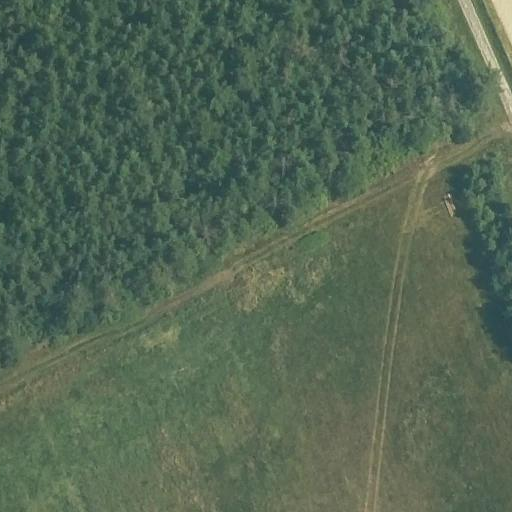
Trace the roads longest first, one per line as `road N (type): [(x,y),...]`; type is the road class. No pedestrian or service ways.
road 1 (track): [(490,109),(0,351)]
road 2 (residential): [(442,0),(511,160)]
